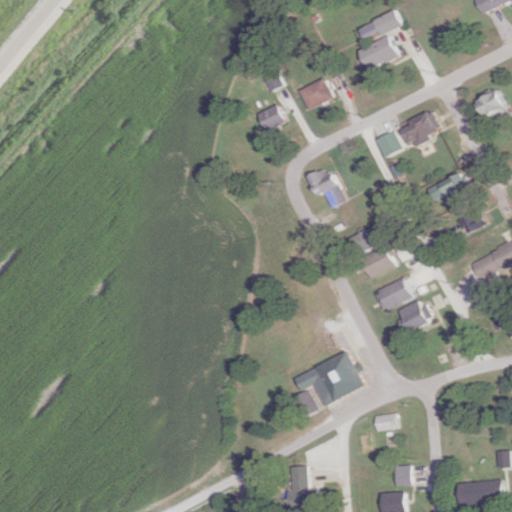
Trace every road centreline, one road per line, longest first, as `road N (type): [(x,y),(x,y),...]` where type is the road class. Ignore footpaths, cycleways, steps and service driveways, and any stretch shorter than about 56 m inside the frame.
road 1 (residential): [(393,393),(290,187),(293,165)]
road 2 (residential): [(293,165),(319,144),(511,47)]
road 3 (residential): [(166,511),(338,418)]
road 4 (residential): [(338,418),(393,393),(511,361)]
road 5 (residential): [(421,385),(432,511)]
